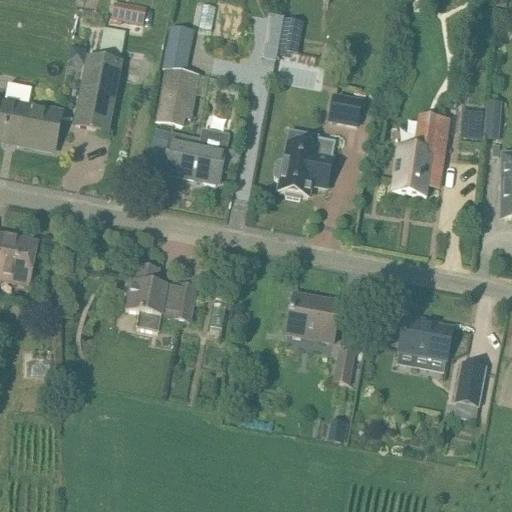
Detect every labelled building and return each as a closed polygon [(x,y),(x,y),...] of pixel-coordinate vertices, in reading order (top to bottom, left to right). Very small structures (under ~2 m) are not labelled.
[(143,28),(146,11),(115,5),(111,22),(143,28)] [(100,59),(120,63),(124,36),(105,32),(100,59)] [(299,42),(281,39),(278,53),(297,56),(299,42)] [(167,71),(166,73),(157,126),(183,130),(184,123),(189,123),(197,79),(186,77),(180,75),(183,53),(163,50),(161,70),(167,71)] [(120,68),(87,61),(75,128),(107,135),(120,68)] [(329,124),(356,129),(361,106),(333,101),(329,124)] [(53,155),(57,135),(61,115),(0,102),(0,146),(4,147),(5,141),(15,143),(15,147),(53,155)] [(484,143),(498,144),(501,106),(486,105),(484,143)] [(483,117),(461,115),(460,140),(481,142),(483,117)] [(391,197),(425,202),(428,183),(439,185),(448,125),(436,123),(433,140),(417,138),(415,153),(398,151),(391,197)] [(219,188),(223,168),(227,145),(202,141),(202,143),(171,138),(163,177),(219,188)] [(318,190),(326,192),(335,145),(318,142),(315,154),(287,148),(284,165),(280,165),(276,166),(274,180),(275,183),(281,184),(278,196),(286,197),(285,200),(299,203),(300,200),(308,201),(310,187),(319,188),(318,190)] [(511,156),(500,157),(499,224),(511,224),(511,156)] [(0,284),(28,290),(33,267),(37,247),(0,239),(0,284)] [(189,326),(196,291),(157,283),(159,273),(137,269),(134,284),(128,283),(123,313),(139,316),(135,333),(158,338),(162,320),(189,326)] [(334,349),(340,307),(293,298),(284,339),(334,349)] [(423,327),(424,322),(405,319),(398,355),(399,355),(396,369),(414,372),(417,359),(446,364),(452,333),(423,327)] [(355,358),(339,355),(333,387),(348,390),(355,358)] [(51,366),(45,366),(45,360),(33,360),(33,366),(27,366),(27,377),(51,377),(51,366)] [(485,372),(461,367),(454,406),(458,407),(456,421),(475,425),(478,411),(485,372)]
